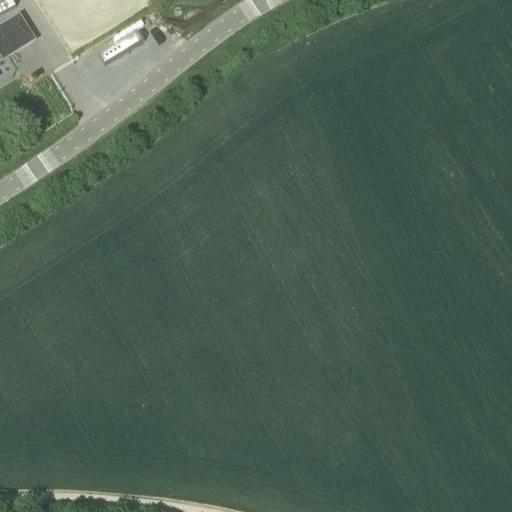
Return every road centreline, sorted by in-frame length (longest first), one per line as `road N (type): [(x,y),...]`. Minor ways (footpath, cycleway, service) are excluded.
road 1 (unclassified): [(0,194),(265,0)]
road 2 (track): [(173,511),(0,504)]
